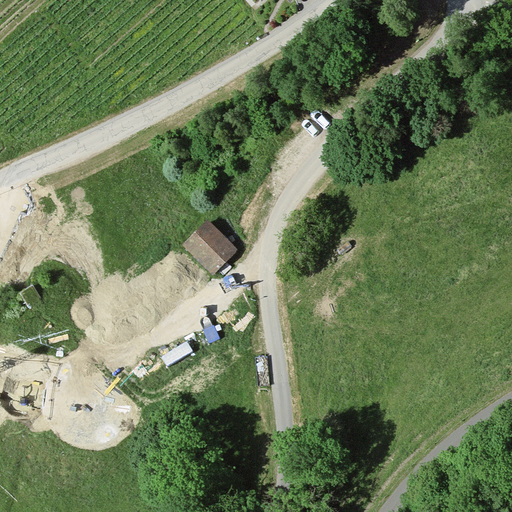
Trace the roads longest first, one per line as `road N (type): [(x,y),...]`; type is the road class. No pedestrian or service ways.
road 1 (unclassified): [(465,0),(448,41),(314,164),(278,225),(268,279),(285,422),(282,511)]
road 2 (unclassified): [(0,184),(199,89),(337,0)]
road 3 (unclassified): [(391,511),(450,447),(511,403)]
